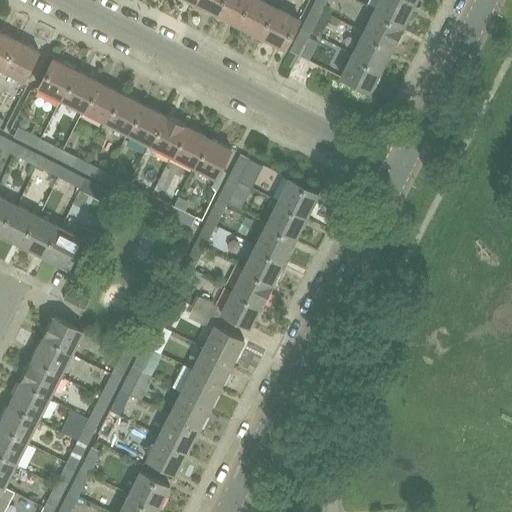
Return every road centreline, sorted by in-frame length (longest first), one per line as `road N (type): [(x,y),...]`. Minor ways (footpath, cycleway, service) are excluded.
road 1 (tertiary): [(227,511),(399,171)]
road 2 (residential): [(399,171),(61,0)]
road 3 (tertiary): [(399,171),(488,0)]
